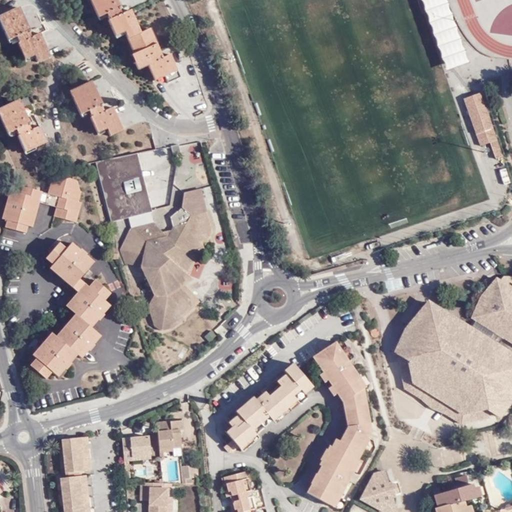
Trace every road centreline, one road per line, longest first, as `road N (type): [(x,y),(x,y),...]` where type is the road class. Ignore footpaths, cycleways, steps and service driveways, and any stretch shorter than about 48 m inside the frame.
road 1 (residential): [(226,122),(175,126),(150,112),(35,0)]
road 2 (residential): [(323,286),(511,238)]
road 3 (unknown): [(0,201),(47,157),(53,75),(86,47)]
road 4 (residential): [(212,423),(343,315)]
road 5 (residential): [(178,0),(226,122)]
road 6 (residential): [(226,122),(261,247)]
road 7 (residential): [(119,352),(109,271),(83,233)]
